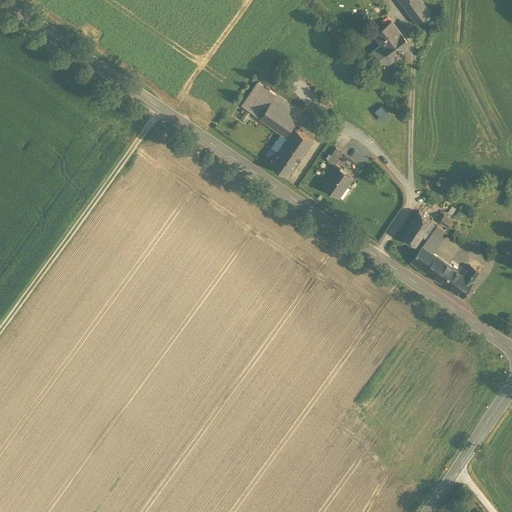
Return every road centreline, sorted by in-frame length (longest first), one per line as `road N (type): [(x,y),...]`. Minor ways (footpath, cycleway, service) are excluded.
road 1 (secondary): [(0,0),(511,352)]
road 2 (track): [(160,109),(0,330)]
road 3 (secondary): [(511,384),(426,511)]
